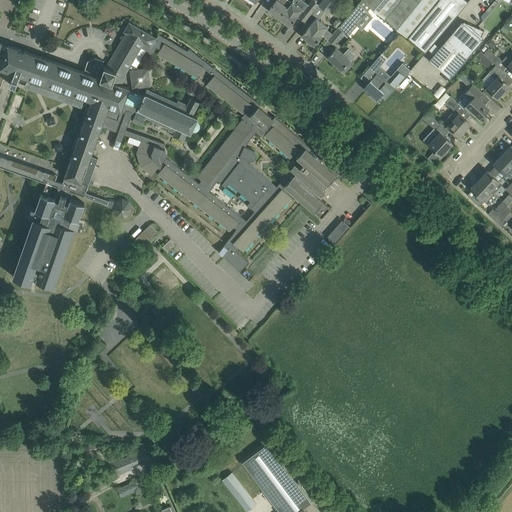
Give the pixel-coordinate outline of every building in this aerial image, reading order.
[(279,18),(291,2),(287,0),(276,0),(269,10),(279,18)] [(303,11),(299,17),(304,21),(318,4),(312,0),(311,0),(309,4),(303,11)] [(338,0),(323,0),(319,5),(326,11),(328,13),(338,0)] [(438,0),(363,0),(370,6),(408,38),(438,0)] [(425,52),(468,2),(465,0),(438,0),(408,38),(425,52)] [(294,20),(297,15),(302,10),(291,2),(279,18),(290,26),(293,21),(293,22),(294,20)] [(347,36),(357,24),(368,12),(367,11),(359,4),(356,7),(354,9),(338,27),(345,33),(345,34),(347,36)] [(314,46),(322,36),(321,35),(327,27),(318,20),(316,18),(312,23),(311,23),(301,35),(308,41),(306,42),(311,46),(312,44),(314,46)] [(461,21),(429,59),(450,78),(472,52),(474,52),(477,46),(483,39),(481,37),(475,34),(477,28),(464,22),(463,23),(461,21)] [(56,180),(57,175),(0,154),(0,166),(58,187),(55,198),(41,193),(35,209),(38,210),(36,218),(34,218),(13,276),(31,283),(33,277),(37,278),(36,279),(54,286),(75,227),(71,226),(74,217),(79,219),(85,203),(71,198),(73,192),(106,204),(106,205),(109,205),(108,207),(112,208),(113,207),(114,207),(114,208),(117,215),(123,217),(130,214),(132,207),(129,201),(122,199),(116,202),(115,203),(114,202),(115,201),(110,200),(110,201),(86,192),(89,185),(98,158),(91,156),(102,126),(118,132),(114,145),(120,147),(124,134),(141,140),(137,152),(137,153),(138,153),(142,165),(141,166),(141,167),(142,166),(147,170),(146,171),(152,175),(158,167),(161,170),(158,174),(230,231),(233,227),(236,229),(221,249),(218,252),(223,256),(225,257),(240,271),(249,262),(246,259),(236,251),(239,248),(243,251),(292,197),(288,193),(290,190),(300,199),(321,218),(330,208),(318,198),(316,196),(322,189),(327,184),(336,175),(336,174),(337,172),(343,178),(344,177),(337,172),(275,116),(274,116),(274,117),(273,118),(259,106),(260,104),(261,104),(189,48),(187,50),(157,32),(157,33),(158,34),(156,37),(129,22),(124,31),(126,33),(106,67),(105,66),(101,78),(8,45),(7,46),(6,50),(4,54),(5,55),(4,59),(3,58),(0,66),(0,68),(14,73),(10,84),(16,86),(18,80),(29,84),(31,79),(91,101),(63,182),(56,180)] [(507,34),(511,28),(504,23),(500,29),(507,34)] [(335,46),(345,34),(345,33),(338,27),(328,40),(335,46)] [(491,40),(487,45),(492,49),(496,44),(491,40)] [(336,47),(327,57),(341,69),(345,72),(353,63),(351,60),(356,55),(348,48),(343,53),(336,47)] [(492,62),(497,56),(489,49),(484,54),(492,62)] [(480,50),(475,56),(476,58),(477,59),(477,60),(478,60),(479,61),(480,62),(481,63),(482,63),(483,64),(484,65),(486,67),(488,67),(493,62),(492,62),(484,54),(480,50)] [(379,55),(369,67),(375,72),(380,66),(385,60),(379,55)] [(506,56),(501,60),(511,70),(511,61),(506,56)] [(385,99),(410,70),(402,63),(391,75),(386,81),(376,73),(368,83),(363,88),(370,94),(369,95),(375,101),(381,95),(385,99)] [(511,79),(502,71),(496,65),(489,72),(496,78),(487,88),(498,98),(509,85),(502,78),(506,74),(511,80),(511,79)] [(472,80),(464,73),(459,78),(467,85),(472,80)] [(466,93),(472,99),(466,106),(464,108),(470,114),(472,111),(479,118),(489,107),(482,101),(486,97),(473,85),(466,93)] [(433,96),(429,100),(433,104),(437,100),(433,96)] [(452,113),(444,122),(459,135),(470,123),(466,119),(470,114),(464,108),(457,102),(450,96),(449,97),(447,99),(446,101),(445,102),(455,112),(453,114),(452,113)] [(435,130),(440,124),(427,112),(422,117),(435,130)] [(439,133),(429,144),(434,150),(440,155),(441,154),(443,155),(447,151),(446,149),(452,143),(444,136),(440,132),(439,133)] [(511,146),(502,155),(511,163),(511,146)] [(511,175),(511,163),(502,155),(494,164),(505,174),(509,177),(511,175)] [(502,184),(498,181),(499,181),(488,171),(479,180),(494,193),(502,184)] [(472,190),(468,195),(479,206),(484,201),(486,203),(494,194),(494,193),(479,180),(471,189),(472,190)] [(498,215),(507,205),(502,201),(494,210),(498,215)] [(498,215),(494,220),(500,225),(505,220),(504,219),(511,210),(507,205),(498,215)] [(342,219),(327,235),(335,242),(349,226),(342,219)] [(150,224),(134,239),(142,246),(157,231),(150,224)] [(170,239),(163,246),(168,252),(176,245),(170,239)] [(99,297),(82,307),(86,314),(103,305),(99,297)] [(67,327),(64,346),(73,348),(76,328),(67,327)] [(62,352),(54,370),(62,374),(70,356),(62,352)] [(55,378),(46,395),(54,399),(62,381),(55,378)] [(37,394),(22,406),(27,413),(42,401),(37,394)] [(16,409),(0,412),(0,421),(18,418),(16,409)] [(306,511),(303,508),(313,501),(270,444),(242,464),(277,511),(306,511)] [(70,445),(64,452),(68,455),(74,448),(70,445)] [(145,448),(114,462),(113,462),(118,474),(132,468),(131,465),(149,457),(145,448)] [(232,472),(222,480),(247,511),(256,504),(232,472)] [(119,489),(120,495),(139,489),(137,483),(119,489)]
